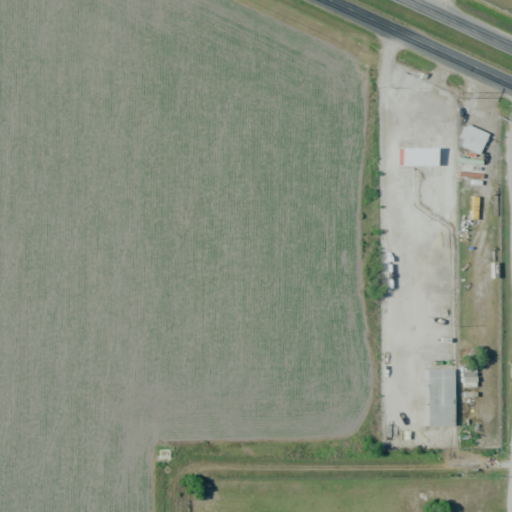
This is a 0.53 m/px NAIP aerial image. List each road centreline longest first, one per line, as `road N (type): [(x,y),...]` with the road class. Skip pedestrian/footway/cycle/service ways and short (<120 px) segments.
road 1 (residential): [(511,464),(196,468),(174,493),(174,511)]
road 2 (secondary): [(326,0),(511,84)]
